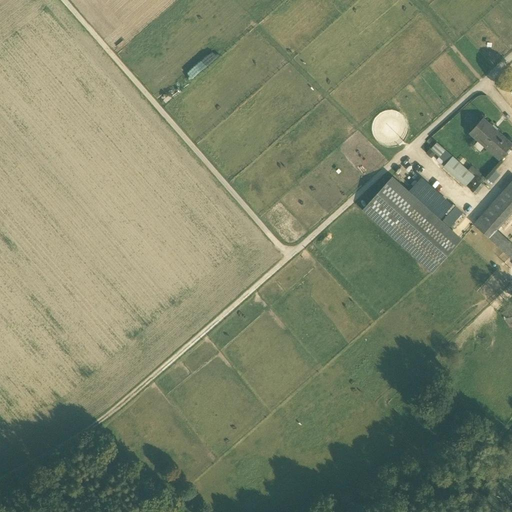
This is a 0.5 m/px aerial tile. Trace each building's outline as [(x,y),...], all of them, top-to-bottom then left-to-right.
[(479,138),(501,158),(511,145),(511,144),(483,119),(469,135),(476,141),(479,138)] [(483,147),(498,160),(501,158),(479,138),(476,141),(483,147)] [(447,163),(453,156),(437,141),(431,148),(447,163)] [(483,147),(476,141),(473,145),(480,151),(483,147)] [(468,169),(453,156),(447,163),(469,182),(475,176),(468,169)] [(469,182),(447,163),(444,166),(466,186),(469,182)] [(472,165),(468,169),(475,176),(476,177),(480,173),(472,165)] [(500,174),(495,170),(488,178),(493,182),(500,174)] [(453,205),(422,177),(408,192),(416,199),(439,220),(453,205)] [(363,210),(387,231),(416,199),(408,192),(392,178),(363,210)] [(484,184),(478,180),(470,189),(475,194),(484,184)] [(473,225),(511,260),(511,259),(511,245),(495,229),(491,225),(511,201),(511,194),(506,189),(473,225)] [(439,220),(416,199),(387,231),(432,272),(461,239),(448,228),(441,222),(439,220)] [(511,210),(511,201),(491,225),(495,229),(511,210)] [(456,205),(441,222),(448,228),(463,211),(456,205)]
